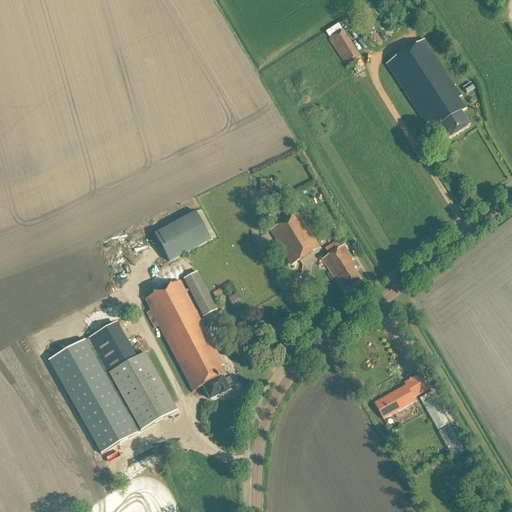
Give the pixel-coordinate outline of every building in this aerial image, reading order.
[(340,24),(327,32),(330,37),(344,30),(340,24)] [(345,30),(330,40),(349,68),(363,58),(345,30)] [(448,141),(469,128),(461,115),(466,111),(458,100),(461,98),(424,41),(386,66),(426,127),(429,125),(436,130),(439,128),(448,141)] [(470,84),(463,89),(466,94),(473,89),(470,84)] [(274,179),(262,179),(262,192),(274,192),(274,179)] [(169,263),(210,242),(211,241),(196,213),(154,235),(169,263)] [(291,267),(320,250),(299,215),(271,232),(291,267)] [(353,262),(344,247),(322,261),(336,283),(339,281),(346,291),(361,282),(354,271),(356,270),(351,262),(353,262)] [(183,280),(203,319),(216,311),(197,274),(183,280)] [(228,390),(235,387),(231,378),(227,381),(221,369),(224,367),(180,283),(145,302),(151,313),(146,315),(154,330),(158,328),(193,394),(203,388),(210,402),(219,397),(220,398),(229,393),(228,390)] [(230,299),(235,307),(243,302),(238,294),(230,299)] [(108,375),(137,360),(117,324),(89,341),(108,375)] [(138,435),(136,430),(87,342),(48,362),(101,455),(138,435)] [(141,434),(178,413),(146,355),(135,361),(109,376),(141,434)] [(398,409),(430,391),(421,375),(389,393),(390,396),(374,405),(383,421),(400,412),(398,409)] [(449,425),(434,399),(431,400),(428,395),(420,400),(438,431),(449,425)] [(440,431),(454,459),(466,453),(452,425),(440,431)]
